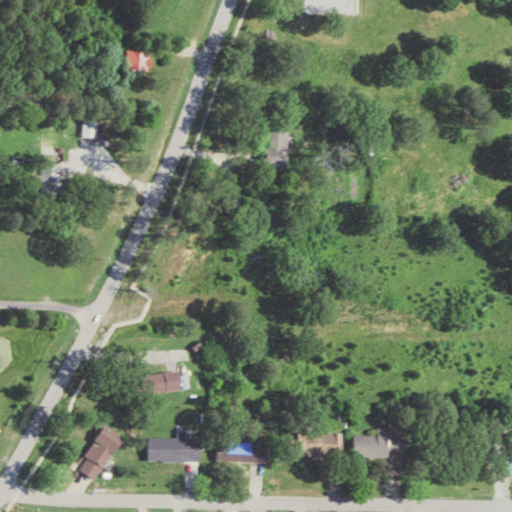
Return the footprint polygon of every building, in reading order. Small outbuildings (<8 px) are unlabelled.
[(129,68),(155,70),(156,51),(130,49),(129,68)] [(102,136),(103,119),(89,119),(89,136),(102,136)] [(271,128),(269,166),(292,167),(294,129),(271,128)] [(47,181),(46,191),(66,192),(67,164),(47,163),(47,174),(39,174),(39,181),(47,181)] [(187,390),(186,370),(145,373),(146,393),(187,390)] [(84,469),(101,479),(127,434),(107,423),(88,456),(91,458),(84,469)] [(392,456),(392,448),(401,448),(402,429),(382,428),(381,434),(357,433),(357,455),(392,456)] [(302,453),(347,453),(347,431),(302,432),(302,453)] [(153,437),(152,460),(207,461),(207,434),(183,433),(183,437),(153,437)] [(273,461),(274,440),(228,439),(227,460),(273,461)]
